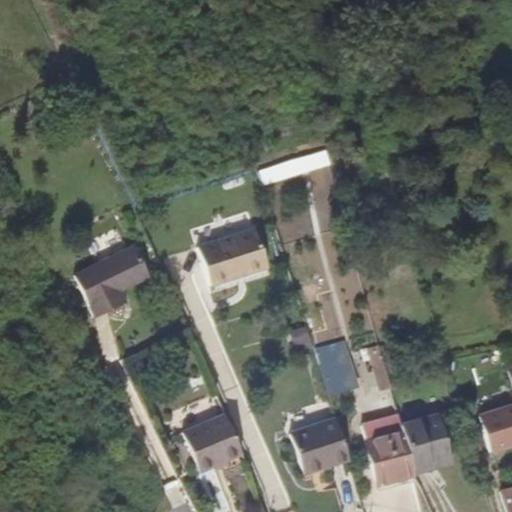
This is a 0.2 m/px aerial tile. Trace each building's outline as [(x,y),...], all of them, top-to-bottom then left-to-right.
[(255,225),(197,243),(210,282),(267,264),(255,225)] [(150,280),(136,248),(76,274),(95,317),(124,304),(119,294),(150,280)] [(408,352),(405,341),(390,345),(393,356),(408,352)] [(511,447),(511,409),(480,417),(491,453),(511,447)] [(182,435),(199,472),(241,454),(225,415),(182,435)] [(304,466),(320,462),(322,467),(351,458),(340,426),(338,418),(293,432),(304,466)] [(440,464),(441,469),(454,466),(441,418),(402,428),(413,470),(440,464)] [(363,433),(378,485),(415,476),(413,470),(402,428),(401,422),(363,433)] [(305,472),(322,467),(320,462),(304,466),(305,472)] [(415,476),(441,469),(440,464),(413,470),(415,476)] [(294,511),(287,485),(265,492),(274,511),(294,511)] [(511,511),(511,490),(503,493),(508,511),(511,511)]
